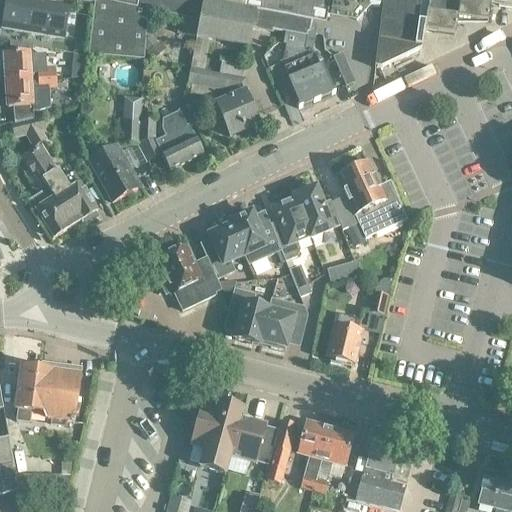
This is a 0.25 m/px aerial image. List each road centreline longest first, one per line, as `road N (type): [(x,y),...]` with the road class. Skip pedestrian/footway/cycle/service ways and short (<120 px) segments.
road 1 (residential): [(503,46),(44,275)]
road 2 (unclassified): [(511,436),(142,346)]
